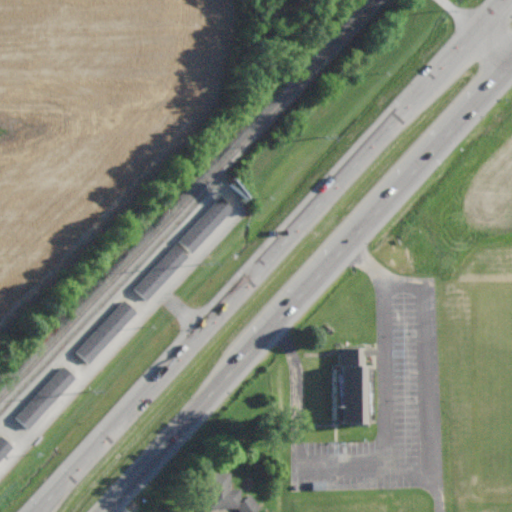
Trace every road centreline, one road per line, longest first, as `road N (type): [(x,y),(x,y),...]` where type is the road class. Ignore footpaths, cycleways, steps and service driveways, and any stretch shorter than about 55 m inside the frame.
road 1 (trunk): [(267,330),(511,62)]
road 2 (trunk): [(503,0),(266,260)]
road 3 (trunk): [(266,260),(35,511)]
road 4 (trunk): [(101,511),(267,330)]
